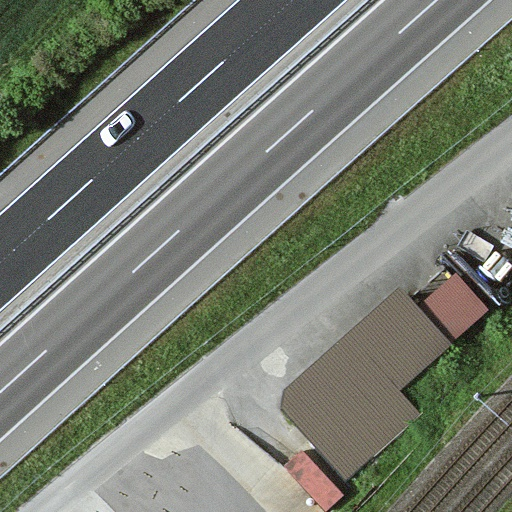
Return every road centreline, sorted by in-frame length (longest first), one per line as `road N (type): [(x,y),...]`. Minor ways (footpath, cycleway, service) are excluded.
road 1 (unclassified): [(511,132),(51,511)]
road 2 (motorway): [(0,391),(435,0)]
road 3 (motorway): [(291,0),(0,261)]
